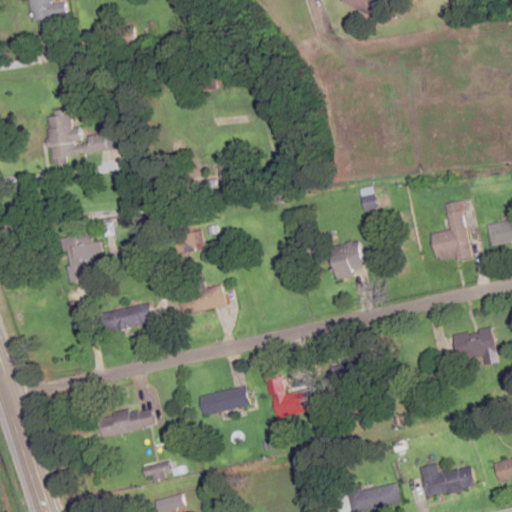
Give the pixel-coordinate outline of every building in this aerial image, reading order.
[(54,0),(31,0),(33,21),(39,21),(40,30),(57,29),(54,0)] [(342,0),(376,17),(384,0),(342,0)] [(136,31),(118,32),(119,44),(137,43),(136,31)] [(52,163),(69,162),(69,155),(76,154),(74,110),(50,111),(52,163)] [(91,149),(117,150),(117,134),(92,133),(91,149)] [(376,207),(376,187),(364,187),(364,207),(376,207)] [(447,202),(452,229),(434,232),(439,260),(472,255),(463,200),(447,202)] [(511,219),(490,224),(494,244),(511,240),(511,219)] [(197,250),(208,245),(200,229),(190,234),(197,250)] [(102,241),(94,242),(92,233),(66,237),(73,281),(88,279),(86,263),(105,260),(102,241)] [(366,267),(360,239),(332,245),(339,278),(356,275),(355,269),(366,267)] [(185,313),(228,305),(224,283),(181,291),(185,313)] [(118,330),(157,320),(152,301),(113,311),(118,330)] [(458,333),(461,359),(486,356),(487,363),(500,362),(496,327),(482,328),(483,337),(471,338),(470,332),(458,333)] [(307,389),(289,393),(285,376),(268,379),(277,418),(312,410),(307,389)] [(201,395),(205,415),(251,405),(247,385),(201,395)] [(157,425),(153,405),(99,416),(103,437),(157,425)] [(511,457),(496,463),(501,481),(511,478),(511,457)] [(477,486),(472,466),(441,472),(439,463),(423,466),(429,496),(477,486)] [(402,502),(398,482),(352,491),(356,511),(402,502)]
